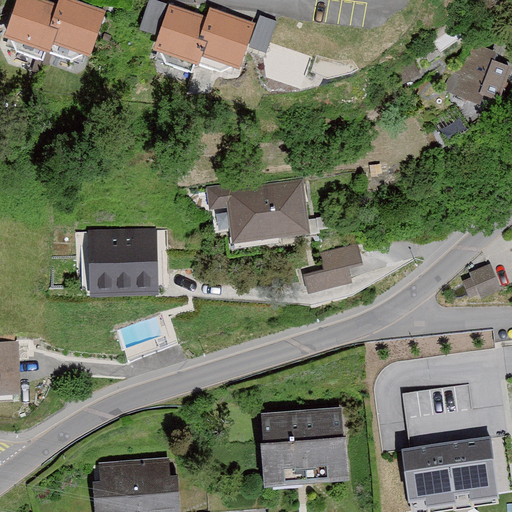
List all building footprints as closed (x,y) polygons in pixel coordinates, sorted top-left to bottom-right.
[(75,14),(38,3),(23,49),(67,64),(70,54),(110,67),(125,22),(77,6),(75,14)] [(226,35),(190,24),(176,68),(221,82),(224,74),(263,86),(277,42),(229,27),(226,35)] [(511,63),(511,57),(473,42),(452,94),(482,106),(485,97),(497,101),(511,63)] [(232,244),(311,234),(304,177),(225,188),(225,184),(206,187),(209,210),(227,208),(232,244)] [(157,228),(89,229),(90,297),(158,296),(157,228)] [(302,290),(348,279),(344,265),(359,261),(355,243),(325,250),(328,265),(298,272),(302,290)] [(478,293),(481,299),(502,290),(491,264),(470,272),(472,277),(462,281),(469,297),(478,293)] [(19,341),(0,342),(0,395),(22,394),(19,341)] [(259,415),(265,488),(351,481),(345,408),(259,415)] [(427,509),(499,499),(491,437),(402,449),(409,502),(426,500),(427,509)] [(170,457),(98,463),(100,481),(93,482),(95,511),(180,511),(178,475),(171,475),(170,457)]
